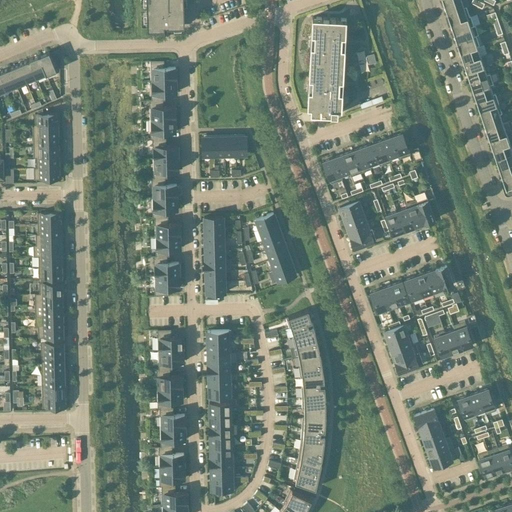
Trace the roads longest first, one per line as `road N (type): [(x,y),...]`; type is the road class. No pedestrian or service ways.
road 1 (residential): [(196,511),(246,493),(262,459),(268,397),(247,308),(191,310)]
road 2 (residential): [(84,418),(77,194)]
road 3 (residential): [(425,0),(496,209)]
road 4 (residential): [(196,511),(191,310)]
road 5 (residential): [(188,197),(184,44)]
road 6 (residential): [(77,194),(74,46)]
road 7 (residential): [(350,273),(303,143)]
road 8 (residential): [(303,143),(283,85),(284,12)]
road 9 (residential): [(394,395),(350,273)]
road 10 (residential): [(436,511),(394,395)]
